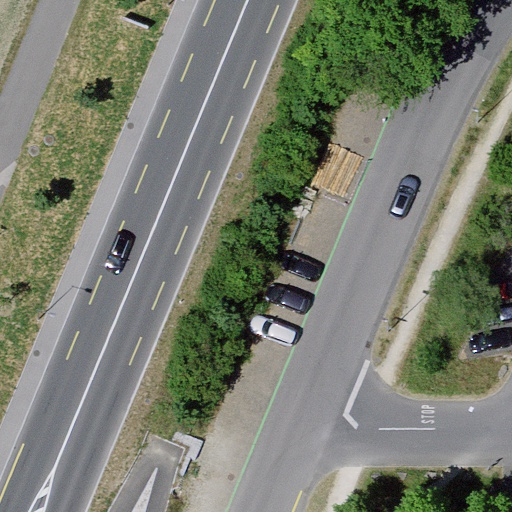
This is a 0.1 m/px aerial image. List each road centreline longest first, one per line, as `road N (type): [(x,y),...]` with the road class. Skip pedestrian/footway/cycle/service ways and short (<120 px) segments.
road 1 (unclassified): [(497,0),(436,111),(272,511)]
road 2 (secondary): [(40,511),(249,0)]
road 3 (residential): [(0,150),(57,0)]
